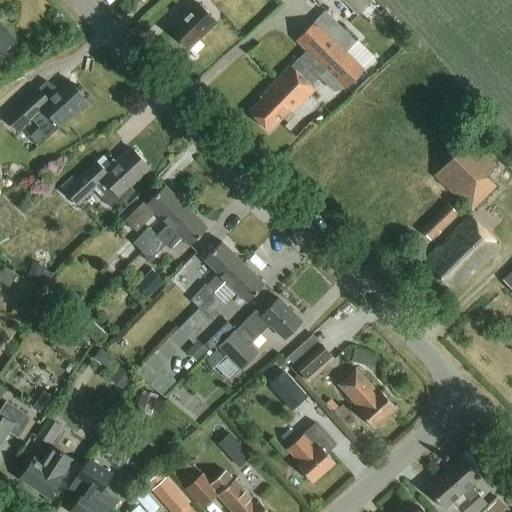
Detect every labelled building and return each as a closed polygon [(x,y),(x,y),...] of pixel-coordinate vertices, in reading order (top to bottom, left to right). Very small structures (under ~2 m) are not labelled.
[(364,10),(370,4),(372,3),(369,0),(340,0),(357,17),(364,10)] [(216,22),(198,3),(170,30),(188,49),(216,22)] [(311,57),(296,72),(291,66),(260,96),(262,98),(249,112),(267,130),(295,103),(297,105),(313,89),(311,86),(326,71),(347,92),(365,71),(317,23),(297,43),(311,57)] [(0,53),(14,40),(0,24),(0,53)] [(87,102),(66,80),(46,98),(37,88),(17,106),(15,104),(1,117),(16,134),(35,116),(44,125),(38,130),(46,139),(87,102)] [(432,178),(470,214),(497,186),(489,177),(497,168),(469,140),(432,178)] [(488,149),(500,161),(508,153),(495,141),(488,149)] [(149,169),(129,149),(103,173),(95,164),(73,184),(70,180),(60,189),(75,204),(101,180),(111,190),(101,199),(109,207),(118,198),(122,203),(133,192),(129,188),(149,169)] [(155,213),(167,225),(185,208),(164,186),(147,203),(145,202),(125,222),(135,232),(155,213)] [(447,204),(419,230),(429,241),(457,215),(447,204)] [(185,208),(167,225),(157,236),(164,243),(170,249),(181,238),(189,247),(207,229),(185,208)] [(498,247),(469,216),(424,259),(448,284),(454,280),(459,285),(498,247)] [(140,251),(155,235),(147,227),(132,244),(140,251)] [(155,235),(140,251),(149,260),(164,243),(155,235)] [(206,286),(190,301),(198,309),(213,293),(224,281),(240,263),(220,243),(215,248),(203,260),(205,262),(218,275),(207,286),(206,286)] [(27,279),(41,284),(46,268),(32,263),(27,279)] [(263,285),(240,263),(224,281),(246,303),(263,285)] [(134,287),(145,299),(163,283),(151,271),(134,287)] [(511,291),(511,271),(502,281),(511,291)] [(213,293),(198,309),(199,310),(205,316),(212,308),(220,300),(213,293)] [(32,298),(22,311),(36,322),(46,309),(32,298)] [(278,299),(261,316),(255,311),(234,331),(218,347),(240,371),(257,354),(248,346),(268,325),(284,340),(302,322),(278,299)] [(33,334),(45,342),(59,320),(47,312),(33,334)] [(220,317),(198,340),(209,350),(232,328),(220,317)] [(91,322),(82,332),(98,346),(107,335),(91,322)] [(193,346),(189,350),(198,359),(202,355),(207,351),(198,341),(193,346)] [(321,345),(295,368),(308,382),(334,360),(321,345)] [(206,361),(212,367),(222,357),(216,350),(206,361)] [(119,367),(109,381),(123,390),(132,376),(119,367)] [(289,410),(294,407),(305,396),(290,379),(283,372),(267,386),(289,410)] [(377,395),(357,373),(341,388),(360,409),(357,411),(373,429),(395,409),(380,392),(377,395)] [(31,408),(43,415),(54,397),(42,390),(31,408)] [(141,390),(135,410),(150,415),(156,396),(141,390)] [(18,440),(31,420),(4,402),(0,408),(0,444),(8,433),(18,440)] [(47,417),(35,436),(48,444),(60,425),(47,417)] [(303,438),(288,452),(298,464),(296,466),(312,484),(334,464),(326,455),(335,447),(315,424),(301,436),(303,438)] [(461,457),(442,473),(477,511),(480,511),(488,506),(470,486),(479,478),(476,473),(494,458),(479,441),(461,457)] [(239,445),(227,457),(238,468),(250,457),(239,445)] [(48,499),(61,478),(73,460),(52,446),(50,448),(47,446),(37,462),(32,459),(18,480),(48,499)] [(511,464),(504,456),(483,475),(498,492),(511,480),(511,464)] [(108,473),(88,460),(68,490),(71,492),(71,493),(79,498),(69,511),(112,511),(119,503),(97,489),(108,473)] [(145,483),(169,511),(178,511),(190,502),(167,475),(164,478),(159,472),(145,483)] [(216,495),(226,505),(232,511),(268,511),(257,500),(254,503),(233,480),(232,481),(223,472),(209,485),(201,476),(195,481),(189,474),(179,483),(202,508),(216,495)] [(477,511),(442,473),(424,489),(443,510),(450,504),(456,511),(458,509),(460,511),(477,511)] [(497,498),(481,511),(508,511),(509,511),(497,498)] [(418,511),(410,502),(398,511),(418,511)]
